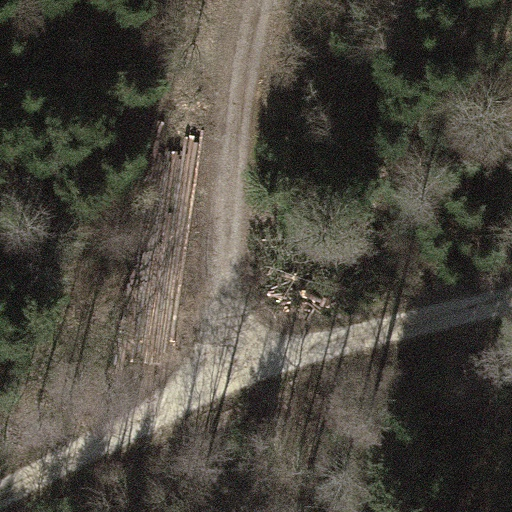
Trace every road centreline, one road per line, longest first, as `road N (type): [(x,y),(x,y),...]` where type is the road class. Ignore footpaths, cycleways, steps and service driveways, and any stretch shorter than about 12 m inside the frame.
road 1 (track): [(0,511),(212,376),(511,289)]
road 2 (track): [(212,376),(255,0)]
